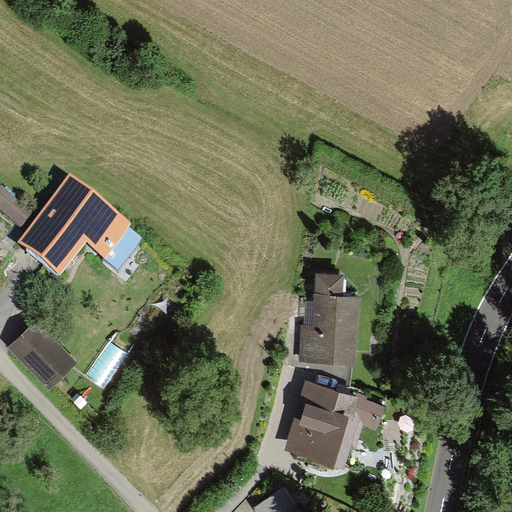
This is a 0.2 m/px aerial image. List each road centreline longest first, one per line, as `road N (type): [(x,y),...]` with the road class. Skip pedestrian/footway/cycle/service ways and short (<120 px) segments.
road 1 (tertiary): [(437,511),(469,361),(511,276)]
road 2 (residential): [(223,511),(271,447),(301,298)]
road 3 (residential): [(141,511),(0,357)]
